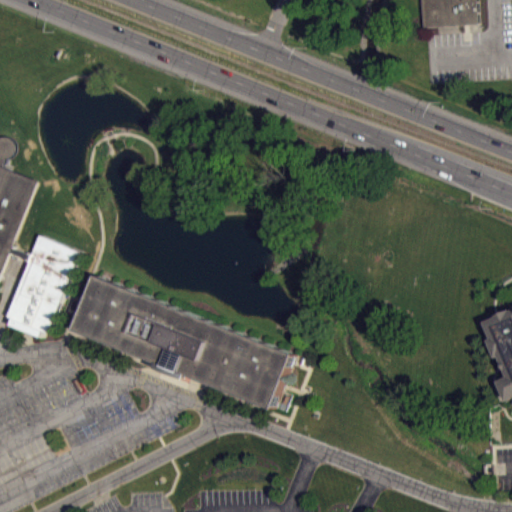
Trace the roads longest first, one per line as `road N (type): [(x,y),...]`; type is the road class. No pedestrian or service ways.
road 1 (primary): [(40,0),(511,193)]
road 2 (primary): [(511,152),(143,0)]
